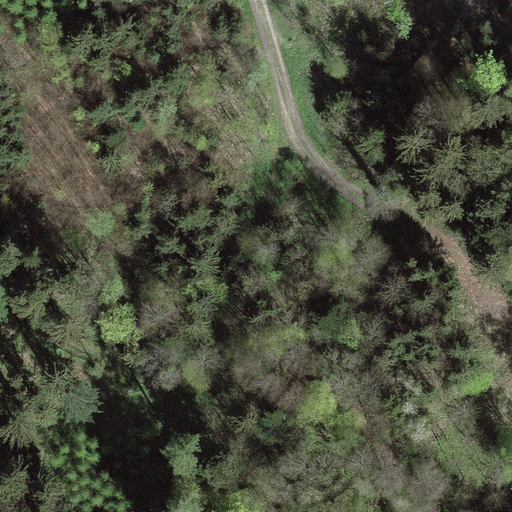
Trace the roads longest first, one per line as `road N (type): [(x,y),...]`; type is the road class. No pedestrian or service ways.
road 1 (track): [(259,0),(290,118),(221,381),(192,390),(72,345),(0,290)]
road 2 (track): [(290,118),(341,208),(365,233),(480,302)]
